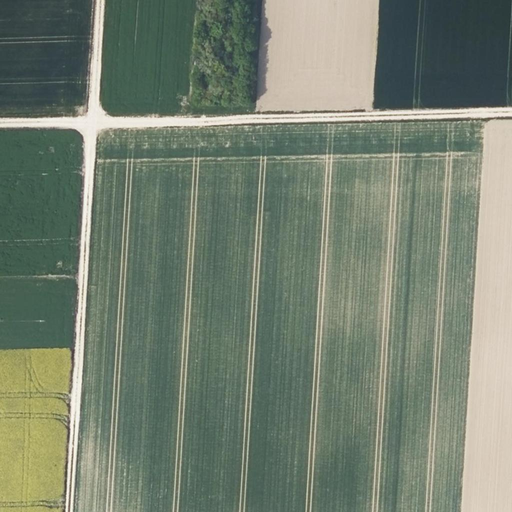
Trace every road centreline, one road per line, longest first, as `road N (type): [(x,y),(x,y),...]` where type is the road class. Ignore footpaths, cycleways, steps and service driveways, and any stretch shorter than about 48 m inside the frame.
road 1 (track): [(92,0),(60,511)]
road 2 (track): [(0,113),(511,106)]
